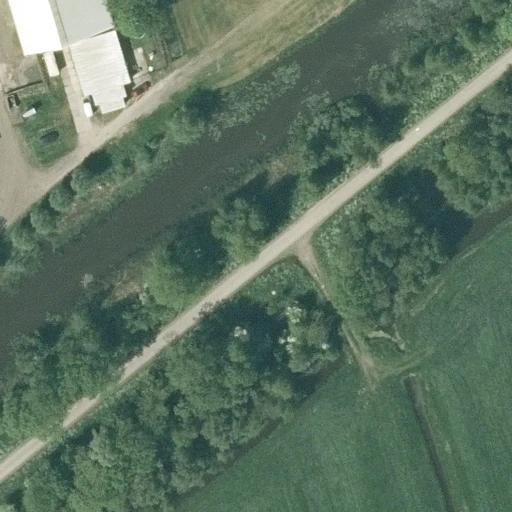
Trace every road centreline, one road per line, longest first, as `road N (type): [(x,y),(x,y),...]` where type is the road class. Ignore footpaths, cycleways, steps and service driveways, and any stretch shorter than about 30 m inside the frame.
road 1 (unclassified): [(0,477),(511,57)]
road 2 (track): [(270,0),(15,212),(0,147)]
